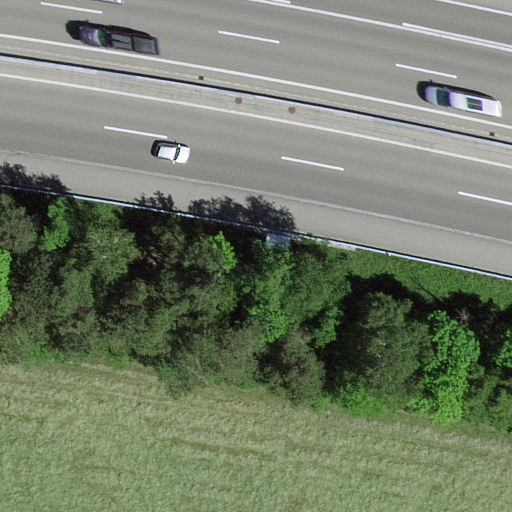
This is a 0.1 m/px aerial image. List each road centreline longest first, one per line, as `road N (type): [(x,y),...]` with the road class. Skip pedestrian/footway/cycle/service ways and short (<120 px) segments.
road 1 (motorway): [(0,111),(511,210)]
road 2 (motorway): [(511,91),(135,15)]
road 3 (motorway): [(511,28),(408,7),(135,15)]
